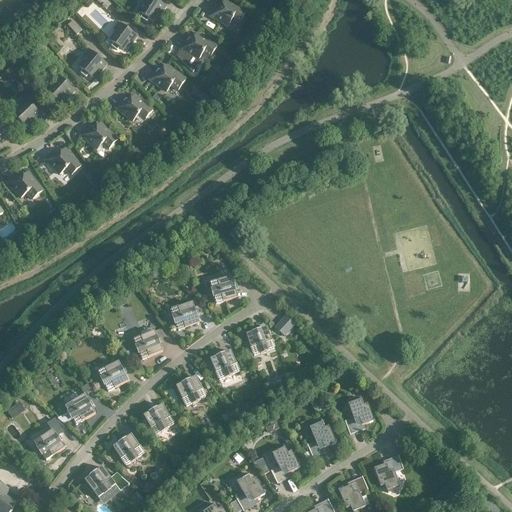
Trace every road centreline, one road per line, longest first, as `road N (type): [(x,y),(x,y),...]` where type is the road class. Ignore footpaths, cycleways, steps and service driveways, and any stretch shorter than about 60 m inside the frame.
road 1 (residential): [(40,511),(118,417),(261,301)]
road 2 (residential): [(201,0),(111,92),(0,167)]
road 3 (residential): [(281,511),(398,430)]
